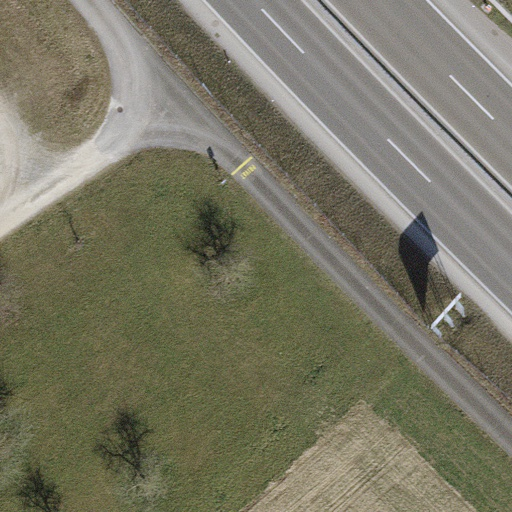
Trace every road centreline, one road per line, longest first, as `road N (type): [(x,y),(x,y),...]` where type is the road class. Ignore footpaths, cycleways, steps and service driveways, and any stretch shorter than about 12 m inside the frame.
road 1 (track): [(511,438),(175,98)]
road 2 (motorway): [(251,0),(511,264)]
road 3 (track): [(0,226),(175,98),(89,0)]
road 4 (motorway): [(511,131),(383,0)]
